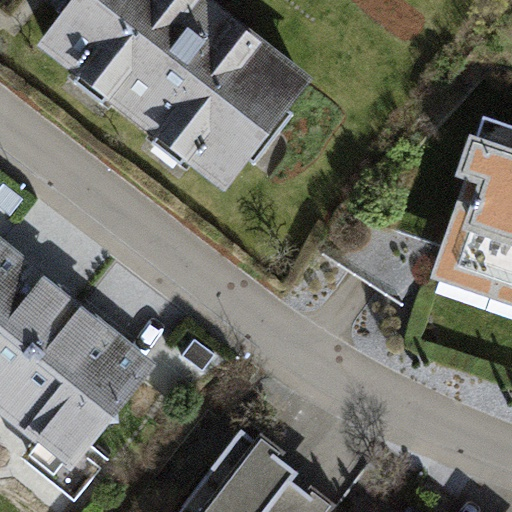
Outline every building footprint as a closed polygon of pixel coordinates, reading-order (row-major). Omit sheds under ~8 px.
[(209,0),(72,0),(39,41),(228,191),(314,83),(209,0)] [(484,180),(455,258),(511,278),(511,147),(482,137),(468,174),(484,180)] [(0,235),(0,410),(68,467),(154,363),(0,235)] [(176,511),(257,511),(286,476),(295,465),(246,425),(176,511)] [(331,511),(286,476),(257,511),(331,511)]
